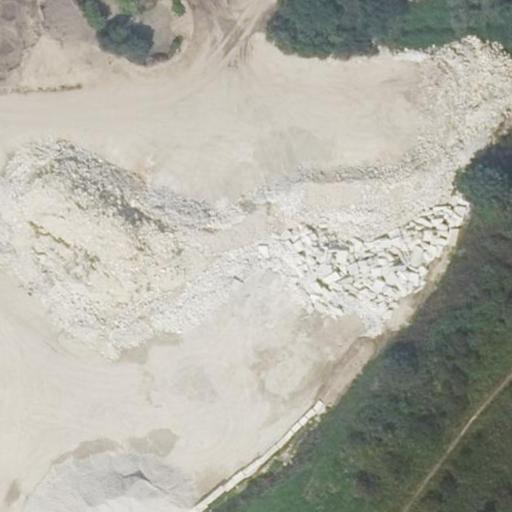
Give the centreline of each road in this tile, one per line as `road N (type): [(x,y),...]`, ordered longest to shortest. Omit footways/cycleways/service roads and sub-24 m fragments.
road 1 (track): [(247,0),(230,15),(188,187),(0,176)]
road 2 (track): [(413,511),(511,371)]
